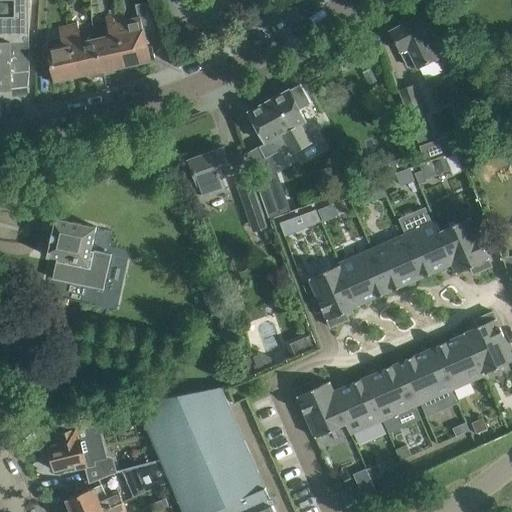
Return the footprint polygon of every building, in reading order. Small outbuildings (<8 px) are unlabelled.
[(28,0),(0,0),(0,90),(11,90),(11,88),(28,85),(30,72),(29,42),(29,26),(28,0)] [(147,47),(144,33),(156,31),(146,2),(135,4),(138,16),(125,18),(124,13),(115,15),(126,65),(155,59),(152,45),(147,47)] [(435,34),(434,31),(425,13),(390,30),(400,51),(401,51),(408,66),(415,62),(418,68),(438,58),(428,37),(435,34)] [(116,67),(126,65),(115,15),(105,17),(109,35),(95,38),(103,74),(114,72),(116,67)] [(72,20),(67,21),(79,75),(89,73),(92,77),(103,74),(95,38),(81,42),(77,23),(73,24),(72,20)] [(52,68),(47,69),(50,82),(79,75),(68,25),(64,25),(59,27),(61,35),(49,38),(48,48),(52,68)] [(416,83),(398,90),(410,120),(425,161),(456,150),(450,133),(436,139),(427,114),(416,83)] [(265,142),(246,153),(251,168),(258,165),(261,174),(262,175),(256,177),(265,204),(270,216),(288,210),(291,209),(284,188),(279,189),(267,157),(273,154),(288,146),(292,154),(295,152),(305,147),(312,143),(302,124),(307,121),(300,108),(310,103),(300,84),(290,90),(289,89),(249,111),(265,142)] [(248,170),(241,151),(227,157),(223,147),(189,160),(198,184),(203,197),(226,189),(221,176),(233,172),(235,175),(248,170)] [(446,157),(421,165),(427,179),(450,170),(446,157)] [(411,169),(396,174),(400,184),(415,179),(411,169)] [(248,170),(235,175),(254,229),(268,224),(248,170)] [(415,173),(419,184),(427,181),(422,170),(415,173)] [(381,186),(368,191),(372,200),(385,195),(381,186)] [(333,203),(318,210),(323,221),(338,214),(333,203)] [(316,209),(305,213),(309,225),(321,220),(316,209)] [(470,217),(440,231),(439,231),(453,263),(452,264),(456,273),(470,267),(473,274),(492,266),(470,217)] [(57,258),(48,294),(116,310),(128,258),(91,250),(96,227),(57,218),(48,256),(57,258)] [(292,218),(280,223),(285,235),(297,230),(292,218)] [(435,221),(403,235),(421,277),(452,264),(453,263),(439,231),(440,231),(435,221)] [(371,249),(390,291),(421,277),(403,235),(371,249)] [(339,263),(340,265),(341,264),(358,305),(359,304),(390,291),(371,249),(339,263)] [(501,272),(511,272),(511,254),(501,255),(501,272)] [(358,305),(341,264),(340,265),(309,278),(330,327),(349,319),(345,312),(360,306),(359,304),(358,305)] [(465,332),(483,373),(484,373),(511,360),(511,355),(493,311),(475,319),(478,326),(465,332)] [(485,375),(484,373),(483,373),(465,332),(433,346),(452,389),(485,375)] [(420,404),(452,389),(433,346),(399,362),(417,405),(420,404)] [(364,377),(383,420),(417,405),(399,362),(364,377)] [(110,364),(93,371),(103,393),(120,386),(110,364)] [(364,377),(334,391),(333,391),(347,423),(346,424),(350,434),(383,420),(364,377)] [(294,389),(315,437),(346,424),(347,423),(333,391),(334,391),(329,381),(315,388),(312,381),(294,389)] [(183,511),(273,511),(233,414),(221,387),(136,402),(162,462),(170,480),(183,511)] [(81,421),(44,430),(49,448),(46,449),(49,460),(52,459),(55,470),(76,465),(77,468),(85,466),(89,484),(117,473),(113,457),(106,455),(101,433),(116,430),(112,412),(97,416),(95,409),(78,412),(79,413),(81,421)] [(472,422),(476,433),(487,429),(482,418),(472,422)] [(466,423),(454,428),(457,436),(469,430),(466,423)] [(396,449),(400,460),(411,456),(406,444),(396,449)] [(135,468),(137,472),(145,491),(170,480),(162,462),(135,468)] [(378,464),(367,469),(371,480),(382,475),(378,464)] [(367,469),(354,474),(358,485),(371,480),(367,469)] [(112,479),(66,499),(71,511),(100,511),(122,503),(112,479)] [(165,497),(154,502),(158,511),(169,507),(165,497)] [(126,511),(122,503),(100,511),(126,511)]
